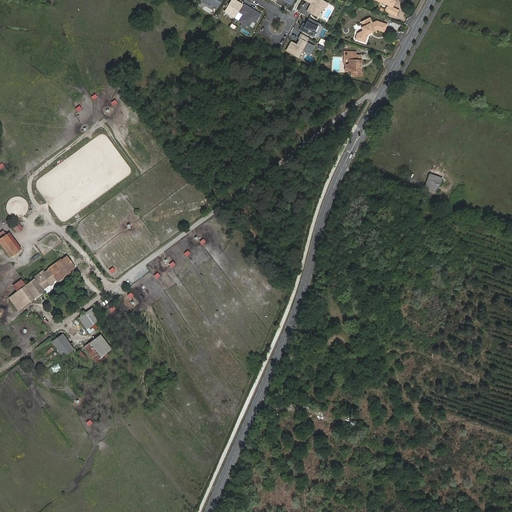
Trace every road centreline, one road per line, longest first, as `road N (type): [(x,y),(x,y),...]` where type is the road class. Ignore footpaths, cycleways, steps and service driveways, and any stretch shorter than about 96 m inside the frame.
road 1 (tertiary): [(350,152),(206,511)]
road 2 (track): [(103,295),(371,92),(381,93)]
road 3 (tertiary): [(432,0),(371,113)]
